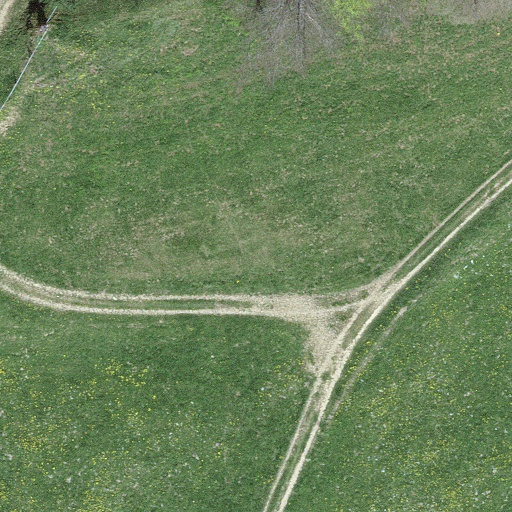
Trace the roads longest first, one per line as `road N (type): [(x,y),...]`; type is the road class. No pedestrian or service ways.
road 1 (track): [(273,511),(332,368),(368,307),(511,174)]
road 2 (track): [(368,307),(84,299),(17,289),(0,277)]
